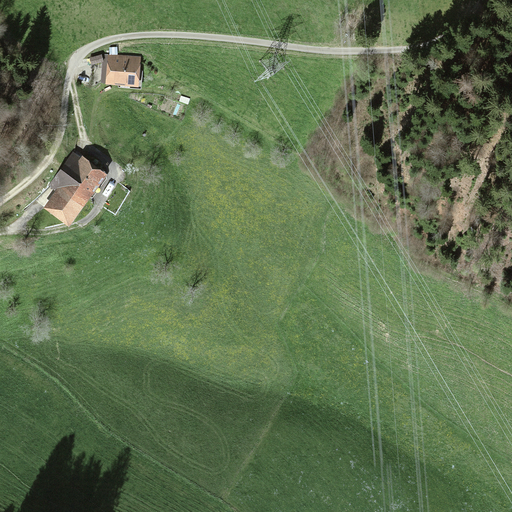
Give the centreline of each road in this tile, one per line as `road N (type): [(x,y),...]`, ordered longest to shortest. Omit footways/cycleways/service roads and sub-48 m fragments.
road 1 (track): [(483,0),(452,32),(416,47),(330,51),(187,34),(91,46),(74,60),(52,151),(0,201)]
road 2 (track): [(229,511),(0,345)]
road 3 (track): [(69,76),(85,139),(105,160),(108,185),(82,221),(5,230)]
